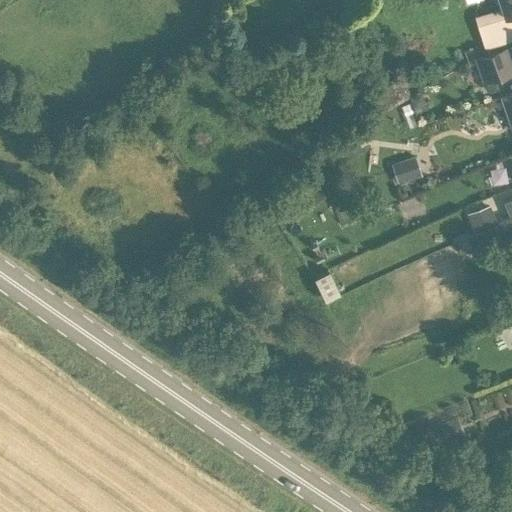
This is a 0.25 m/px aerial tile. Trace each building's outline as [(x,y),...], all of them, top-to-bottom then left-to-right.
[(511,0),(501,0),(504,7),(475,16),(484,48),(511,39),(511,0)] [(511,73),(511,45),(477,58),(486,83),(511,73)] [(410,97),(399,79),(366,99),(377,117),(410,97)] [(511,92),(503,95),(509,110),(511,121),(511,92)] [(362,150),(357,143),(363,139),(356,127),(350,130),(337,138),(349,158),(362,150)] [(400,180),(424,174),(418,153),(394,160),(400,180)] [(315,181),(273,206),(282,221),(324,196),(315,181)] [(511,196),(503,200),(505,203),(493,207),(496,214),(494,215),(497,221),(487,226),(488,228),(511,216),(511,196)] [(487,226),(497,221),(494,215),(489,204),(466,214),(474,232),(487,226)] [(511,216),(488,228),(474,234),(480,247),(482,250),(511,236),(511,216)] [(357,268),(361,266),(366,264),(370,261),(375,259),(376,259),(373,252),(342,267),(339,268),(342,275),(343,274),(347,272),(352,270),(357,268)] [(315,278),(326,300),(342,292),(330,270),(315,278)] [(464,433),(457,417),(440,425),(447,441),(464,433)]
